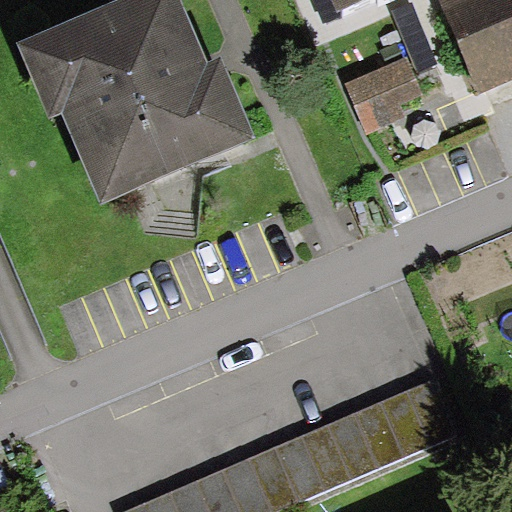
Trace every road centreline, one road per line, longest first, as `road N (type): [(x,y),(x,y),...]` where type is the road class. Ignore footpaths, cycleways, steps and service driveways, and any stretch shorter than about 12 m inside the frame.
road 1 (residential): [(48,399),(511,201)]
road 2 (residential): [(48,399),(92,511)]
